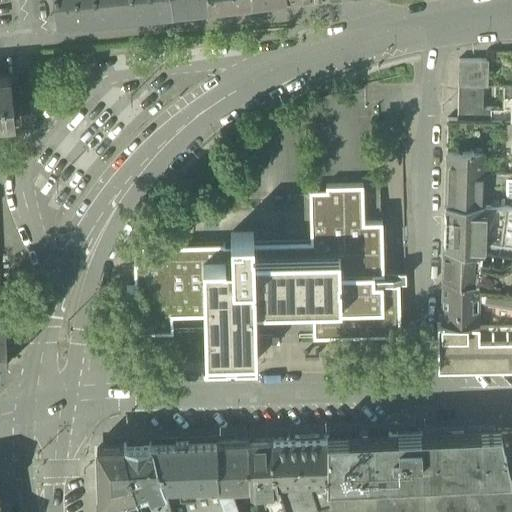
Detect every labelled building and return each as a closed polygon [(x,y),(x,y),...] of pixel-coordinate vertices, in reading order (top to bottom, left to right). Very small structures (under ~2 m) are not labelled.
[(55,0),(58,21),(172,9),(171,0),(55,0)] [(171,0),(172,9),(210,5),(209,0),(171,0)] [(459,59),(459,84),(483,84),(488,84),(489,59),(459,59)] [(0,119),(15,118),(11,74),(0,74),(0,119)] [(482,107),(483,84),(459,84),(458,118),(484,118),(491,118),(491,107),(482,107)] [(511,84),(504,85),(504,96),(504,107),(491,107),(491,118),(511,118),(511,84)] [(484,168),(511,168),(511,138),(506,138),(506,123),(511,123),(511,118),(491,118),(484,118),(458,118),(448,118),(447,148),(484,148),(484,168)] [(511,168),(484,168),(484,148),(447,148),(445,202),(511,201),(511,168)] [(204,314),(205,364),(257,363),(255,308),(281,307),(282,312),(297,311),(297,307),(313,306),(313,336),(401,334),(399,280),(406,280),(405,270),(384,270),(382,220),(364,221),(363,183),(326,184),(326,188),(310,188),(311,240),(254,242),(254,232),(231,233),(231,244),(225,244),(225,243),(142,245),(143,262),(134,262),(135,287),(126,287),(128,333),(173,332),(173,315),(204,314)] [(511,201),(445,202),(445,230),(483,235),(483,221),(490,221),(490,216),(501,217),(511,218),(511,231),(511,232),(510,239),(508,253),(511,253),(511,201)] [(483,221),(483,235),(510,239),(511,232),(511,231),(511,218),(501,217),(490,216),(490,221),(483,221)] [(482,249),(483,235),(445,230),(444,244),(482,249)] [(444,244),(443,278),(511,287),(511,253),(508,253),(482,249),(444,244)] [(511,287),(443,278),(442,319),(489,321),(511,320),(511,287)] [(511,320),(489,321),(442,319),(442,361),(511,359),(511,320)] [(501,429),(326,438),(327,482),(327,485),(511,474),(501,430),(501,429)] [(511,429),(501,430),(511,474),(511,479),(511,429)] [(274,463),(277,484),(327,482),(326,438),(319,438),(319,436),(295,437),(295,439),(273,440),(274,463)] [(273,440),(247,441),(250,487),(250,488),(252,493),(264,493),(270,511),(286,511),(277,484),(274,463),(273,440)] [(216,441),(172,443),(178,488),(219,485),(216,443),(216,441)] [(247,441),(216,443),(219,485),(219,488),(227,511),(238,511),(234,500),(235,500),(232,489),(250,487),(247,441)] [(165,488),(178,488),(172,443),(152,443),(153,444),(165,488)] [(153,444),(123,445),(136,493),(146,490),(148,498),(151,511),(171,511),(165,488),(153,444)] [(141,511),(138,501),(136,493),(123,445),(107,446),(97,456),(99,503),(101,503),(102,511),(141,511)] [(511,511),(511,479),(511,474),(327,485),(327,492),(331,511),(511,511)] [(327,485),(327,482),(277,484),(286,511),(326,511),(331,511),(327,492),(327,485)] [(227,511),(219,488),(219,485),(178,488),(165,488),(171,511),(227,511)] [(136,493),(138,501),(148,498),(146,490),(136,493)]
